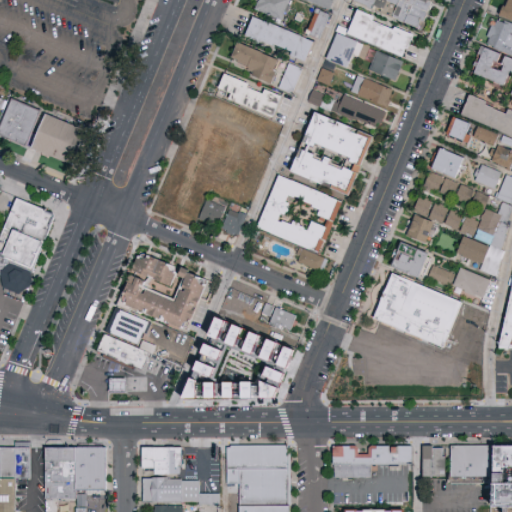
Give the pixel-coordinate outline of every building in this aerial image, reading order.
[(250,0),(247,7),(275,19),(282,0),(250,0)] [(303,0),(323,8),(325,0),(303,0)] [(350,0),(370,8),(373,0),(379,0),(384,1),(378,15),(408,27),(419,0),(350,0)] [(511,0),(507,0),(505,5),(502,4),(498,15),(511,20),(511,0)] [(406,32),(347,11),(340,32),(399,53),(406,32)] [(301,57),(308,38),(246,16),(239,35),(301,57)] [(511,55),(511,25),(491,18),(482,44),(510,54),(511,55)] [(355,41),(331,31),(320,56),(344,66),(355,41)] [(264,78),(272,58),(230,40),(222,60),(264,78)] [(511,60),(474,45),(464,71),(497,84),(502,72),(511,76),(511,88),(506,86),(503,93),(511,96),(511,60)] [(365,71),(396,79),(401,59),(370,52),(365,71)] [(273,87),(290,92),(298,66),(282,61),(273,87)] [(455,115),(511,135),(511,111),(501,107),(500,109),(462,95),(455,115)] [(3,134),(34,143),(44,106),(14,97),(3,134)] [(363,133),(304,111),(292,140),(281,171),(339,193),(348,169),(349,170),(363,133)] [(39,147),(80,164),(94,129),(53,112),(39,147)] [(454,163),(456,154),(430,148),(425,169),(455,177),(459,164),(454,163)] [(492,188),(498,171),(477,163),(470,180),(492,188)] [(487,243),(498,214),(482,208),(487,194),(424,171),(418,188),(481,210),(471,237),(487,243)] [(251,227),(312,250),(321,226),(305,220),(302,226),(285,220),(285,223),(275,219),(284,195),(314,207),(311,214),(328,220),(336,199),(271,174),(251,227)] [(409,212),(455,226),(459,210),(414,197),(409,212)] [(55,214),(33,269),(0,255),(0,241),(17,198),(55,214)] [(228,206),(209,198),(201,217),(219,225),(228,206)] [(245,213),(230,209),(224,229),(238,234),(245,213)] [(400,236),(425,242),(430,220),(406,215),(400,236)] [(458,231),(471,235),(475,219),(461,216),(458,231)] [(486,247),(458,234),(450,251),(478,264),(486,247)] [(383,264),(411,276),(420,253),(393,242),(383,264)] [(316,269),(321,255),(296,248),(292,261),(316,269)] [(176,283),(183,266),(143,251),(137,267),(176,283)] [(31,272),(32,275),(31,279),(30,284),(28,288),(24,292),(19,294),(14,294),(10,293),(5,290),(2,286),(1,281),(1,276),(2,272),(5,268),(10,265),(13,263),(20,266),(25,269),(31,272)] [(455,267),(453,272),(429,264),(424,277),(479,297),(485,278),(455,267)] [(127,300),(197,328),(216,278),(190,267),(187,274),(191,275),(182,298),(149,285),(152,278),(138,272),(127,300)] [(454,300),(384,272),(365,318),(435,346),(454,300)] [(511,328),(511,272),(511,273),(487,339),(506,346),(511,328)] [(511,353),(502,354),(503,346),(511,314),(511,309),(511,353)] [(298,320),(292,338),(269,329),(279,311),(298,320)] [(227,334),(236,337),(243,317),(234,314),(227,334)] [(164,331),(159,344),(147,339),(145,339),(140,350),(139,350),(111,339),(123,316),(147,325),(164,331)] [(243,320),(236,339),(253,345),(260,326),(243,320)] [(277,330),(259,327),(256,349),(274,352),(277,330)] [(296,339),(279,332),(271,353),(288,360),(296,339)] [(111,339),(137,350),(141,352),(142,350),(144,345),(147,347),(155,350),(159,351),(156,359),(152,358),(147,369),(144,377),(98,358),(101,350),(106,336),(111,339)] [(297,362),(307,365),(314,346),(304,342),(297,362)] [(230,357),(221,377),(208,371),(199,367),(206,349),(207,349),(208,349),(230,357)] [(269,404),(209,409),(231,360),(269,379),(286,387),(278,404),(269,404)] [(292,395),(291,380),(303,379),(302,365),(285,366),(285,375),(272,376),(274,396),(292,395)] [(130,376),(114,377),(114,391),(130,391),(130,376)] [(128,397),(112,397),(111,384),(128,384),(128,397)] [(416,442),(417,463),(391,463),(375,463),(375,469),(375,477),(336,476),(336,470),(337,453),(348,453),(349,442),(360,442),(360,454),(391,453),(392,453),(392,441),(404,441),(416,442)] [(110,472),(110,487),(88,487),(79,486),(79,498),(49,499),(49,472),(49,443),(87,443),(110,443),(110,472)] [(293,511),(293,443),(231,443),(231,483),(243,483),(243,511),(293,511)] [(183,471),(183,474),(156,473),(156,471),(156,446),(182,445),(183,471)] [(437,476),(438,446),(416,446),(415,475),(437,476)] [(16,471),(15,511),(0,511),(0,448),(31,448),(31,471),(16,471)] [(495,468),(495,481),(455,480),(455,469),(455,450),(495,450),(495,468)] [(450,480),(426,480),(426,469),(426,451),(450,452),(450,469),(450,480)] [(224,492),(224,505),(209,503),(203,502),(185,501),(186,502),(166,503),(167,498),(156,498),(155,477),(203,479),(203,492),(209,492),(224,492)]
